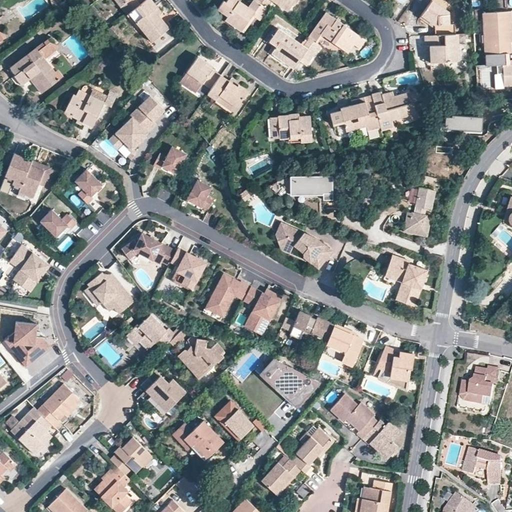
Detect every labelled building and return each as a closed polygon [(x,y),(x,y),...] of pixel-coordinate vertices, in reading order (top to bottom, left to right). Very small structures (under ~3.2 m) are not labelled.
[(61,0),(52,0),(55,11),(63,5),(61,0)] [(127,0),(134,8),(143,0),(127,0)] [(143,0),(134,8),(129,11),(152,40),(169,27),(159,15),(153,8),(146,0),(143,0)] [(256,0),(252,0),(249,6),(239,0),(226,0),(226,1),(225,0),(223,0),(218,8),(227,15),(225,19),(242,30),(253,14),(259,18),(267,7),(256,0)] [(256,0),(267,7),(272,0),(273,0),(288,11),(293,4),(294,5),(297,0),(256,0)] [(454,23),(449,23),(448,10),(433,0),(431,0),(422,14),(436,24),(436,29),(436,34),(455,33),(454,23)] [(159,15),(162,11),(157,5),(153,8),(159,15)] [(510,10),(482,13),(485,54),(493,53),(508,53),(510,52),(510,42),(511,41),(511,33),(511,22),(510,10)] [(326,11),(321,19),(332,26),(337,18),(326,11)] [(422,14),(419,17),(436,29),(436,24),(422,14)] [(359,47),(365,38),(337,18),(332,26),(321,19),(309,37),(317,43),(323,34),(348,52),(353,43),(359,47)] [(309,37),(303,45),(279,27),(269,40),(276,45),(272,52),(294,68),(300,60),(302,56),(309,61),(320,45),(317,43),(309,37)] [(430,45),(431,61),(459,59),(458,33),(455,33),(436,34),(434,34),(425,35),(425,45),(430,45)] [(50,41),(48,38),(10,67),(15,74),(14,74),(22,84),(30,78),(42,92),(58,79),(53,72),(55,71),(44,57),(55,49),(58,43),(50,41)] [(501,64),(503,85),(511,84),(511,63),(509,64),(509,60),(508,53),(493,53),(485,54),(486,65),(501,64)] [(207,61),(198,55),(183,77),(198,88),(203,82),(212,88),(216,82),(221,75),(212,69),(205,63),(207,61)] [(306,64),(309,61),(302,56),(300,60),(306,64)] [(207,61),(205,63),(212,69),(214,66),(207,61)] [(55,71),(53,72),(58,79),(63,75),(58,68),(55,71)] [(216,99),(220,94),(237,105),(247,90),(238,83),(236,86),(229,80),(221,75),(216,82),(212,88),(208,93),(216,99)] [(93,87),(90,94),(105,101),(108,94),(93,87)] [(73,93),(64,112),(92,125),(104,102),(105,101),(90,94),(79,88),(76,95),(73,93)] [(104,102),(111,106),(118,93),(110,89),(108,94),(105,101),(104,102)] [(394,96),(392,90),(381,93),(384,99),(394,96)] [(154,119),(165,108),(151,92),(130,112),(131,113),(123,120),(124,122),(115,130),(125,140),(124,142),(131,150),(143,138),(142,137),(146,133),(157,122),(154,119)] [(416,112),(410,92),(394,96),(384,99),(381,93),(381,92),(372,94),(381,126),(382,129),(394,126),(392,119),(416,112)] [(220,94),(216,99),(233,111),(237,105),(220,94)] [(372,94),(351,100),(352,104),(340,108),(341,110),(330,113),(333,124),(344,121),(347,131),(366,125),(367,130),(381,126),(372,94)] [(486,113),(445,111),(444,128),(486,129),(486,113)] [(299,116),(299,119),(290,120),(290,115),(271,116),(272,138),(301,135),(301,141),(312,140),(311,115),(299,116)] [(125,140),(115,130),(110,136),(120,146),(124,142),(125,140)] [(175,173),(186,153),(172,146),(166,156),(159,152),(152,164),(160,168),(161,166),(175,173)] [(32,159),(14,151),(5,173),(15,177),(13,182),(21,185),(19,190),(33,195),(38,182),(44,169),(30,163),(32,159)] [(50,166),(32,159),(30,163),(44,169),(38,182),(43,184),(50,166)] [(92,194),(103,183),(87,166),(75,178),(84,186),(78,192),(88,202),(94,196),(92,194)] [(401,174),(408,177),(410,170),(403,167),(401,174)] [(358,175),(361,181),(369,178),(366,171),(358,175)] [(335,177),(292,178),(293,195),(325,195),(325,201),(335,201),(335,177)] [(213,199),(206,195),(211,187),(196,179),(186,199),(207,210),(213,199)] [(434,189),(419,186),(414,205),(424,207),(430,208),(434,189)] [(239,194),(243,200),(250,195),(245,189),(239,194)] [(413,212),(423,214),(424,207),(414,205),(413,212)] [(40,219),(56,235),(68,223),(70,225),(76,220),(75,220),(66,210),(60,215),(52,207),(40,219)] [(403,230),(426,234),(428,222),(424,221),(425,215),(423,214),(413,212),(411,212),(408,225),(404,224),(403,230)] [(275,233),(282,230),(285,223),(281,221),(275,233)] [(290,249),(293,243),(305,256),(306,258),(318,268),(331,250),(314,238),(312,241),(309,239),(310,237),(310,235),(309,234),(285,223),(282,230),(275,233),(280,244),(290,249)] [(172,259),(177,248),(143,231),(139,239),(135,237),(122,247),(129,257),(139,250),(161,261),(163,259),(165,260),(170,263),(172,259)] [(31,291),(50,263),(51,263),(22,243),(15,252),(26,259),(20,268),(25,271),(17,281),(31,291)] [(194,286),(207,259),(179,245),(177,248),(172,259),(180,263),(178,268),(188,273),(184,281),(194,286)] [(26,259),(15,252),(9,260),(20,268),(26,259)] [(391,256),(386,273),(404,279),(400,294),(416,299),(425,269),(407,264),(408,261),(391,256)] [(17,281),(25,271),(20,268),(13,278),(17,281)] [(184,281),(188,273),(178,268),(172,279),(192,289),(194,286),(184,281)] [(89,281),(91,284),(103,300),(110,309),(115,305),(119,312),(136,300),(123,283),(121,284),(118,280),(120,279),(114,271),(112,272),(106,272),(105,270),(89,281)] [(244,297),(251,283),(241,278),(241,280),(224,271),(214,290),(217,291),(210,304),(225,312),(235,293),(244,297)] [(400,282),(394,299),(414,305),(416,299),(400,294),(404,279),(386,273),(385,277),(400,282)] [(267,324),(283,294),(274,290),(274,291),(270,289),(270,288),(267,286),(265,290),(251,283),(244,297),(255,303),(247,319),(257,324),(259,319),(267,324)] [(103,300),(91,284),(86,287),(98,303),(103,300)] [(225,312),(210,304),(217,291),(214,290),(206,306),(223,315),(225,312)] [(308,335),(312,333),(328,341),(336,324),(321,317),(320,320),(300,311),(296,321),(291,332),(290,335),(300,339),(303,333),(308,335)] [(137,344),(140,341),(143,337),(152,346),(156,341),(163,349),(170,342),(176,335),(169,328),(167,330),(151,314),(139,325),(138,324),(127,334),(137,344)] [(291,332),(296,321),(286,317),(282,328),(291,332)] [(263,332),(267,324),(259,319),(257,324),(247,319),(245,323),(263,332)] [(26,364),(51,344),(44,335),(40,335),(40,330),(37,329),(37,322),(16,320),(15,330),(7,336),(12,342),(17,349),(17,353),(26,364)] [(328,341),(328,342),(346,350),(342,360),(354,365),(365,339),(357,335),(345,330),(346,328),(336,324),(328,341)] [(191,332),(185,326),(183,329),(188,334),(191,332)] [(176,348),(185,339),(184,338),(188,334),(183,329),(176,335),(170,342),(176,348)] [(211,344),(206,344),(207,337),(198,337),(199,334),(193,333),(192,342),(185,349),(184,359),(197,360),(204,367),(210,362),(212,362),(217,357),(218,358),(224,353),(221,350),(224,347),(216,339),(211,344)] [(143,337),(140,341),(149,349),(152,346),(143,337)] [(17,349),(12,342),(8,342),(17,353),(17,349)] [(401,351),(400,356),(391,355),(394,348),(386,345),(378,366),(382,368),(379,376),(388,381),(391,375),(406,377),(409,366),(411,366),(413,353),(401,351)] [(197,360),(184,359),(200,377),(220,359),(218,358),(217,357),(212,362),(210,362),(204,367),(197,360)] [(265,373),(277,361),(272,358),(258,373),(294,408),(318,383),(316,382),(296,403),(265,373)] [(316,382),(277,361),(265,373),(296,403),(316,382)] [(486,407),(482,406),(484,396),(492,397),(495,383),(497,383),(500,367),(489,365),(488,369),(477,367),(475,378),(470,381),(461,380),(459,394),(457,393),(455,406),(485,411),(486,407)] [(75,374),(70,369),(63,376),(68,381),(75,374)] [(155,399),(160,394),(166,400),(161,404),(168,412),(187,394),(174,380),(170,384),(158,371),(142,385),(152,395),(155,399)] [(225,381),(219,374),(207,386),(210,389),(218,382),(220,385),(225,381)] [(0,392),(9,385),(0,375),(0,392)] [(61,418),(66,413),(78,402),(81,398),(66,383),(39,409),(52,423),(56,427),(62,421),(61,418)] [(342,420),(345,417),(359,428),(356,432),(361,437),(374,423),(376,421),(370,416),(372,414),(359,402),(357,405),(343,392),(329,408),(342,420)] [(155,399),(161,404),(166,400),(160,394),(155,399)] [(168,412),(161,404),(155,399),(152,395),(147,399),(164,416),(168,412)] [(492,397),(484,396),(482,406),(486,407),(491,407),(492,397)] [(230,401),(215,415),(238,439),(252,424),(230,401)] [(66,413),(69,416),(81,405),(78,402),(66,413)] [(294,408),(285,402),(274,412),(285,421),(294,408)] [(39,409),(35,406),(20,420),(12,428),(11,429),(35,452),(53,434),(47,429),(52,423),(39,409)] [(12,428),(20,420),(15,414),(7,422),(12,428)] [(265,424),(258,417),(254,421),(262,428),(265,424)] [(193,443),(206,456),(212,451),(223,440),(203,419),(192,430),(183,438),(191,445),(193,443)] [(396,445),(390,440),(399,430),(386,419),(383,424),(377,419),(376,421),(374,423),(361,437),(384,458),(396,445)] [(183,438),(192,430),(184,422),(180,426),(181,427),(173,434),(177,438),(183,438)] [(271,437),(262,428),(252,439),(260,448),(271,437)] [(312,467),(309,465),(323,450),(325,452),(335,442),(320,428),(297,453),(299,455),(293,461),(303,470),(306,473),(312,467)] [(128,441),(131,444),(126,449),(123,446),(121,444),(115,450),(117,452),(111,458),(116,463),(126,474),(132,468),(135,471),(142,465),(141,464),(152,453),(134,435),(128,441)] [(191,445),(183,438),(177,438),(187,449),(191,445)] [(205,461),(214,453),(212,451),(206,456),(193,443),(191,445),(205,461)] [(471,474),(473,466),(484,468),(484,483),(498,483),(498,456),(467,446),(460,470),(471,474)] [(0,485),(3,482),(0,478),(0,475),(3,473),(8,468),(11,471),(18,465),(6,453),(0,458),(0,485)] [(142,465),(144,467),(155,456),(152,453),(141,464),(142,465)] [(283,467),(279,463),(262,481),(279,496),(303,470),(293,461),(291,459),(283,467)] [(127,490),(124,486),(131,478),(126,474),(116,463),(108,470),(111,473),(105,479),(95,488),(112,505),(116,501),(124,509),(132,501),(124,493),(127,490)] [(111,473),(108,470),(102,476),(105,479),(111,473)] [(194,482),(197,480),(188,470),(185,474),(194,482)] [(194,482),(185,474),(175,484),(184,492),(190,486),(194,482)] [(371,489),(367,488),(365,500),(360,500),(357,511),(384,511),(389,483),(373,480),(371,489)] [(199,488),(194,482),(190,486),(195,491),(199,488)] [(298,493),(306,498),(311,489),(303,484),(298,493)] [(65,487),(50,502),(58,511),(84,511),(87,510),(65,487)] [(457,494),(445,511),(468,511),(473,506),(457,494)] [(260,511),(247,499),(235,511),(260,511)] [(185,511),(174,500),(161,511),(185,511)] [(116,501),(112,505),(118,511),(121,511),(124,509),(116,501)] [(58,511),(50,502),(47,505),(53,511),(58,511)]
